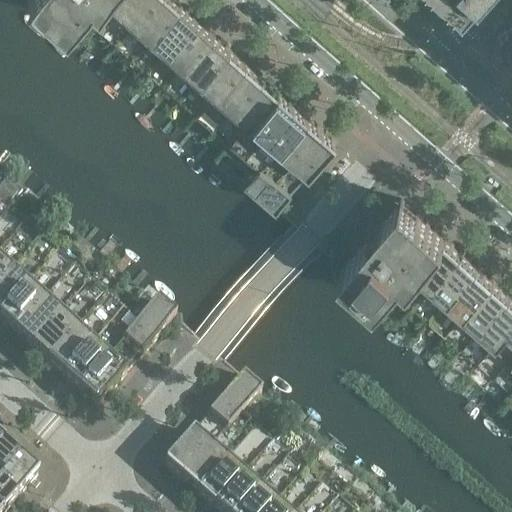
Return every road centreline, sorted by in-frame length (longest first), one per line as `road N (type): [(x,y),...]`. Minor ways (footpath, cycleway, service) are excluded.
road 1 (residential): [(400,131),(101,474)]
road 2 (secondary): [(255,0),(400,131)]
road 3 (secondary): [(400,131),(511,227)]
road 4 (residential): [(0,386),(101,474)]
road 5 (secondary): [(511,120),(414,34)]
